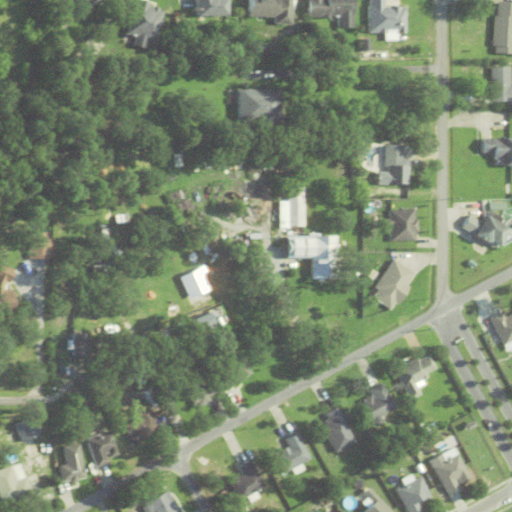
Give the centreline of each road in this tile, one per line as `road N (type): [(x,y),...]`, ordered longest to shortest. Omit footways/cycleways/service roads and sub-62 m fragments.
road 1 (residential): [(73,511),(511,276)]
road 2 (residential): [(442,316),(442,0)]
road 3 (residential): [(442,316),(511,442)]
